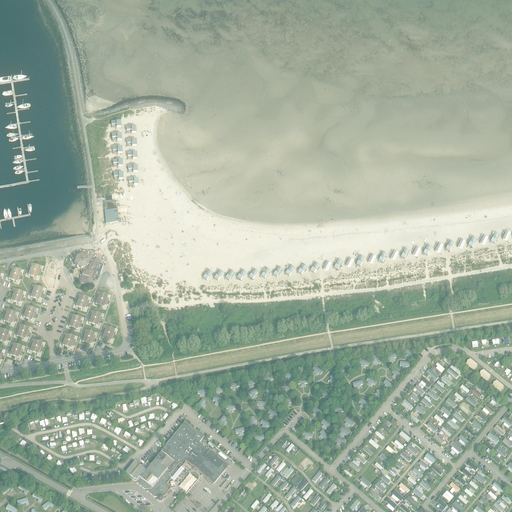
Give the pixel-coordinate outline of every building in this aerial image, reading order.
[(123,191),(119,191),(118,188),(112,188),(112,198),(123,197),(123,191)] [(104,211),(106,224),(118,223),(117,210),(104,211)] [(495,234),(491,242),(495,244),(499,236),(495,234)] [(473,238),(468,247),(472,248),(477,240),(473,238)] [(450,242),(446,250),(450,252),(454,244),(450,242)] [(428,245),(423,254),(427,256),(432,247),(428,245)] [(409,251),(405,249),(401,258),(405,260),(409,251)] [(383,253),(379,261),(383,263),(387,255),(383,253)] [(83,273),(79,282),(86,285),(87,283),(89,284),(91,279),(97,281),(103,265),(101,265),(94,262),(93,264),(89,263),(87,257),(81,255),(76,258),(74,263),(77,268),(81,270),(80,270),(81,272),(82,273),(83,273)] [(356,265),(360,267),(365,258),(361,256),(356,265)] [(334,269),(338,271),(342,262),(339,260),(334,269)] [(316,263),(310,271),(314,274),(320,266),(316,263)] [(29,273),(28,276),(36,278),(37,276),(39,275),(40,272),(39,270),(40,267),(32,264),(31,267),(29,268),(28,271),(29,273)] [(304,265),(298,273),(301,275),(307,267),(304,265)] [(291,266),(286,274),(289,277),(295,269),(291,266)] [(9,277),(8,279),(17,282),(17,280),(20,279),(21,276),(20,273),(21,271),(12,268),(12,270),(9,272),(8,275),(9,277)] [(279,268),(273,276),(277,278),(283,270),(279,268)] [(267,269),(261,277),(265,279),(271,271),(267,269)] [(255,270),(249,278),(253,280),(259,272),(255,270)] [(209,271),(203,279),(207,281),(213,273),(209,271)] [(220,271),(214,279),(218,282),(224,274),(220,271)] [(231,271),(226,279),(229,282),(235,274),(231,271)] [(243,271),(237,279),(241,281),(247,273),(243,271)] [(31,295),(31,297),(39,300),(40,298),(42,297),(43,294),(42,291),(43,289),(35,286),(34,289),(31,290),(30,293),(31,295)] [(12,299),(11,301),(19,304),(20,302),(22,301),(23,297),(22,295),(23,293),(15,290),(14,292),(12,293),(11,296),(12,299)] [(96,302),(95,304),(104,307),(104,305),(107,304),(108,301),(107,299),(107,296),(99,293),(98,296),(96,297),(95,300),(96,302)] [(77,304),(76,307),(84,310),(85,307),(87,306),(88,303),(87,301),(88,298),(80,296),(79,298),(77,299),(76,302),(77,304)] [(24,316),(23,318),(31,321),(32,319),(35,317),(36,314),(34,312),(35,310),(27,307),(26,309),(24,310),(23,313),(24,316)] [(15,313),(7,311),(7,313),(4,314),(3,317),(4,319),(3,322),(12,325),(12,322),(15,321),(16,318),(15,316),(15,313)] [(90,321),(89,323),(97,326),(98,324),(100,323),(101,320),(100,317),(101,315),(93,312),(92,314),(90,316),(89,319),(90,321)] [(70,325),(69,327),(77,330),(78,327),(80,326),(81,323),(80,321),(81,319),(73,316),(72,318),(70,319),(69,322),(70,325)] [(17,334),(16,337),(25,340),(25,337),(28,336),(29,333),(28,331),(29,328),(20,326),(20,328),(17,329),(16,332),(17,334)] [(103,336),(102,338),(110,341),(111,339),(113,338),(115,335),(113,333),(114,330),(106,327),(105,330),(103,331),(102,334),(103,336)] [(0,341),(5,343),(6,341),(8,340),(9,337),(8,335),(9,332),(1,329),(0,331),(0,341)] [(83,340),(82,342),(90,345),(91,343),(94,342),(95,338),(93,336),(94,334),(86,331),(85,333),(83,334),(82,337),(83,340)] [(63,343),(62,346),(70,349),(71,346),(74,345),(75,342),(74,340),(74,337),(66,335),(65,337),(63,338),(62,341),(63,343)] [(31,349),(30,352),(38,354),(39,352),(41,351),(42,348),(41,346),(42,343),(34,340),(33,343),(31,344),(30,347),(31,349)] [(11,353),(10,355),(18,358),(19,356),(21,355),(22,352),(21,349),(22,347),(14,344),(13,347),(11,348),(10,351),(11,353)] [(418,352),(422,356),(430,348),(426,344),(418,352)] [(415,357),(408,349),(405,352),(412,360),(415,357)] [(380,365),(382,361),(374,355),(372,359),(380,365)] [(448,366),(452,362),(445,356),(443,358),(445,359),(443,361),(448,366)] [(355,369),(349,361),(346,363),(351,371),(355,369)] [(445,370),(437,364),(436,366),(437,367),(436,369),(441,374),(445,370)] [(323,372),(315,366),(312,370),(320,376),(323,372)] [(459,376),(450,368),(447,372),(456,379),(459,376)] [(402,375),(394,369),(392,373),(400,379),(402,375)] [(438,378),(429,370),(426,373),(435,381),(438,378)] [(338,384),(334,375),(330,377),(334,386),(338,384)] [(452,383),(443,376),(441,379),(449,386),(452,383)] [(476,384),(468,376),(466,380),(473,387),(476,384)] [(377,382),(368,377),(366,381),(375,386),(377,382)] [(432,385),(424,379),(421,381),(426,385),(425,387),(428,390),(432,385)] [(394,387),(386,380),(383,383),(391,390),(394,387)] [(445,391),(437,384),(434,387),(443,394),(445,391)] [(425,393),(417,386),(414,389),(422,396),(425,393)] [(469,391),(462,386),(460,388),(467,394),(469,391)] [(275,397),(269,389),(265,392),(271,399),(275,397)] [(482,396),(474,389),(472,392),(479,399),(482,396)] [(329,400),(331,396),(322,392),(320,396),(329,400)] [(439,398),(430,392),(428,395),(436,402),(439,398)] [(463,399),(456,394),(454,396),(461,402),(463,399)] [(419,401),(413,395),(410,397),(417,403),(419,401)] [(477,404),(468,397),(465,400),(474,407),(477,404)] [(502,404),(493,397),(491,400),(500,407),(502,404)] [(205,402),(202,399),(195,407),(198,410),(205,402)] [(370,404),(361,399),(359,403),(368,408),(370,404)] [(432,406),(424,399),(421,402),(430,409),(432,406)] [(457,406),(449,399),(446,402),(455,409),(457,406)] [(413,408),(404,400),(401,404),(410,411),(413,408)] [(425,413),(417,406),(415,409),(423,416),(425,413)] [(495,412),(487,406),(484,409),(492,416),(495,412)] [(322,412),(313,407),(311,411),(320,416),(322,412)] [(451,414),(443,408),(440,411),(448,417),(451,414)] [(279,414),(270,409),(267,414),(276,418),(279,414)] [(464,420),(456,413),(453,416),(462,423),(464,420)] [(488,421),(480,414),(478,417),(486,424),(488,421)] [(418,421),(411,415),(409,418),(416,424),(418,421)] [(227,419),(223,416),(217,424),(220,427),(227,419)] [(444,422),(436,416),(434,419),(442,425),(444,422)] [(355,424),(347,418),(344,421),(352,427),(355,424)] [(511,425),(504,418),(501,421),(509,428),(511,425)] [(271,424),(262,420),(260,424),(269,428),(271,424)] [(330,428),(332,425),(323,420),(321,424),(330,428)] [(459,428),(450,421),(447,424),(456,431),(459,428)] [(482,428),(474,421),(472,424),(479,431),(482,428)] [(141,466),(134,460),(125,472),(127,473),(127,475),(135,481),(136,481),(137,483),(145,490),(146,489),(146,491),(154,498),(156,497),(157,497),(157,500),(159,502),(162,501),(163,499),(163,497),(170,488),(166,484),(178,470),(179,471),(186,461),(214,484),(228,467),(199,443),(204,437),(198,432),(197,433),(185,422),(166,444),(167,445),(160,452),(161,452),(147,469),(144,466),(142,466),(141,466)] [(437,430),(429,423),(427,426),(435,433),(437,430)] [(391,430),(384,424),(381,427),(388,433),(391,430)] [(505,433),(497,426),(494,429),(503,436),(505,433)] [(350,433),(341,428),(339,431),(348,437),(350,433)] [(451,436),(443,428),(441,430),(449,438),(451,436)] [(476,436),(468,429),(465,431),(474,438),(476,436)] [(329,439),(323,431),(319,433),(325,441),(329,439)] [(384,439),(377,432),(375,434),(382,441),(384,439)] [(411,440),(402,432),(399,436),(408,443),(411,440)] [(499,441),(490,434),(487,437),(496,444),(499,441)] [(444,442),(436,435),(433,438),(442,445),(444,442)] [(469,443),(461,436),(458,439),(466,446),(469,443)] [(511,445),(505,439),(503,442),(510,448),(511,445)] [(379,447),(371,440),(368,443),(376,450),(379,447)] [(404,447),(396,441),(394,443),(402,450),(404,447)] [(494,449),(485,442),(483,446),(491,453),(494,449)] [(463,451),(453,443),(450,446),(460,454),(463,451)] [(294,447),(292,445),(286,451),(288,454),(294,447)] [(419,453),(409,445),(407,449),(416,456),(419,453)] [(298,459),(303,453),(301,451),(303,449),(301,447),(294,454),(298,459)] [(373,454),(364,447),(362,450),(370,457),(373,454)] [(397,454),(388,447),(386,450),(394,457),(397,454)] [(507,455),(498,448),(496,451),(505,458),(507,455)] [(301,461),(306,466),(308,463),(307,462),(312,457),(307,453),(301,461)] [(411,460),(403,453),(400,456),(409,463),(411,460)] [(436,461),(427,454),(425,458),(433,464),(436,461)] [(366,462),(358,455),(356,458),(363,465),(366,462)] [(391,462),(382,455),(379,458),(388,465),(391,462)] [(501,462),(493,455),(490,458),(499,465),(501,462)] [(272,467),(279,459),(275,456),(268,465),(272,467)] [(403,467),(396,461),(393,464),(400,470),(403,467)] [(428,468),(421,462),(419,464),(426,470),(428,468)] [(266,466),(263,463),(256,472),(259,474),(266,466)] [(286,465),(283,463),(276,471),(279,473),(286,465)] [(360,470),(351,463),(349,466),(358,473),(360,470)] [(384,470),(377,463),(375,466),(382,472),(384,470)] [(478,469),(470,463),(467,466),(475,472),(478,469)] [(443,474),(434,467),(431,470),(440,477),(443,474)] [(397,474),(390,468),(387,471),(394,478),(397,474)] [(273,471),(271,469),(265,476),(268,478),(273,471)] [(293,471),(290,469),(283,477),(286,479),(293,471)] [(423,476),(415,469),(412,472),(420,479),(423,476)] [(472,476),(464,470),(462,473),(469,480),(472,476)] [(322,475),(319,472),(312,481),(315,484),(322,475)] [(189,474),(179,487),(186,493),(197,480),(189,474)] [(427,474),(425,477),(433,484),(436,481),(427,474)] [(300,478),(297,475),(291,483),(294,486),(300,478)] [(486,482),(477,475),(475,478),(483,485),(486,482)] [(281,479),(278,476),(271,484),(274,487),(281,479)] [(390,482),(383,476),(380,479),(388,485),(390,482)] [(466,484),(458,477),(456,480),(464,487),(466,484)] [(329,481),(326,478),(319,488),(322,490),(329,481)] [(371,485),(362,478),(360,481),(368,489),(371,485)] [(416,483),(409,478),(407,480),(414,486),(416,483)] [(252,488),(257,482),(255,480),(249,486),(252,488)] [(309,484),(305,481),(297,490),(301,492),(309,484)] [(430,489),(422,481),(419,484),(428,492),(430,489)] [(288,485),(285,482),(279,489),(282,491),(288,485)] [(9,483),(0,490),(0,491),(3,495),(8,491),(10,493),(14,490),(9,483)] [(30,489),(20,483),(18,488),(23,491),(22,494),(26,496),(30,489)] [(386,491),(378,483),(375,486),(384,494),(386,491)] [(460,490),(452,483),(449,486),(458,493),(460,490)] [(503,490),(495,483),(493,487),(501,493),(503,490)] [(202,494),(201,492),(207,486),(205,484),(195,494),(198,496),(199,495),(200,496),(202,494)] [(410,491),(401,484),(399,487),(407,494),(410,491)] [(336,487),(333,485),(326,493),(329,495),(336,487)] [(295,491),(293,488),(286,497),(288,499),(295,491)] [(424,497),(415,489),(413,492),(421,500),(424,497)] [(313,492),(310,490),(303,498),(306,501),(313,492)] [(44,497),(34,491),(32,495),(37,499),(36,501),(40,504),(44,497)] [(379,498),(371,491),(368,494),(377,501),(379,498)] [(403,499),(395,492),(392,495),(400,502),(403,499)] [(453,498),(447,492),(442,497),(449,503),(453,498)] [(497,498),(490,492),(488,495),(495,501),(497,498)] [(272,496),(269,494),(263,502),(265,504),(272,496)] [(321,498),(317,496),(310,504),(314,507),(321,498)] [(468,503),(460,496),(458,499),(466,505),(468,503)] [(510,501),(504,496),(501,499),(508,504),(510,501)] [(27,497),(16,501),(17,506),(24,504),(25,507),(29,506),(27,497)] [(301,499),(298,497),(290,506),(294,508),(301,499)] [(419,505),(409,497),(406,500),(416,508),(419,505)] [(49,499),(41,507),(44,511),(49,507),(51,509),(55,506),(49,499)] [(397,507),(388,499),(385,502),(394,510),(397,507)] [(490,505),(482,499),(480,502),(488,508),(490,505)] [(447,507),(439,500),(436,503),(444,511),(447,507)] [(259,503),(257,501),(251,508),(253,510),(259,503)] [(278,504),(276,501),(270,508),(272,510),(278,504)] [(360,503),(357,501),(350,509),(353,511),(360,503)] [(15,511),(17,509),(8,503),(5,508),(10,511),(15,511)] [(322,511),(327,505),(324,503),(317,511),(318,511),(322,511)] [(462,511),(464,510),(455,503),(452,506),(459,511),(462,511)]
